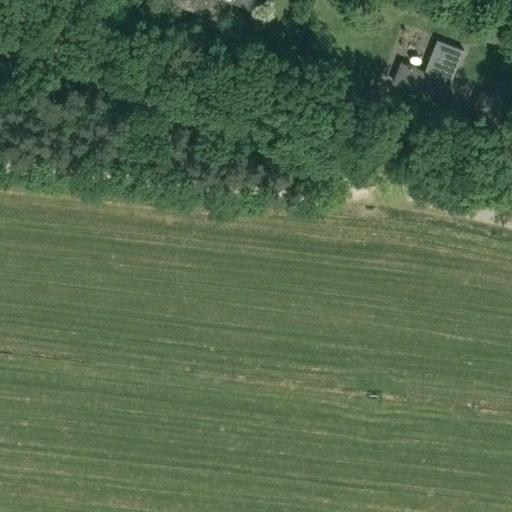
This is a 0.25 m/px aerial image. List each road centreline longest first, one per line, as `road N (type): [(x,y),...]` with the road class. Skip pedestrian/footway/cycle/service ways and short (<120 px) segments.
road 1 (unclassified): [(511,218),(343,172),(0,37)]
road 2 (track): [(368,180),(336,199),(293,202),(0,169)]
